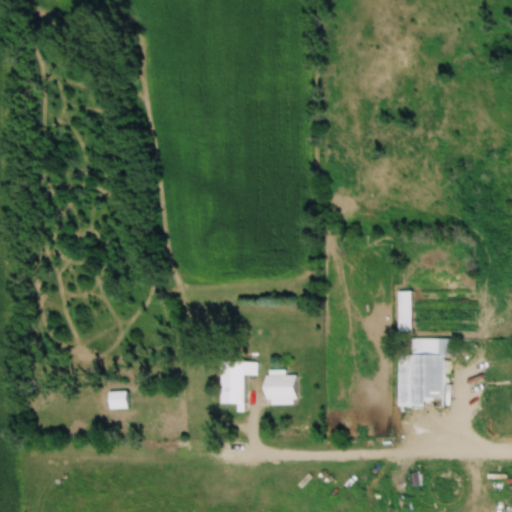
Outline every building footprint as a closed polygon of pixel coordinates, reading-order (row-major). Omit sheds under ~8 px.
[(397,331),(412,331),(412,290),(397,290),(397,331)] [(442,399),(442,355),(452,355),(452,339),(411,338),(411,354),(397,354),(397,407),(426,407),(426,399),(442,399)] [(245,375),(257,375),(257,361),(222,360),(221,404),(236,404),(236,410),(244,410),(245,375)] [(296,375),(284,375),(284,370),(266,370),(266,404),(296,404),(296,375)] [(127,390),(109,391),(109,408),(127,408),(127,390)]
